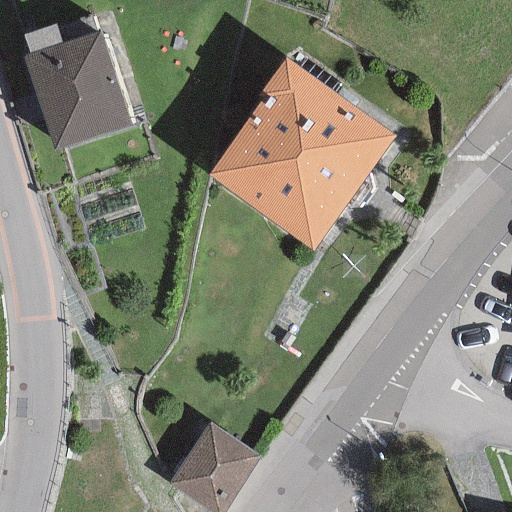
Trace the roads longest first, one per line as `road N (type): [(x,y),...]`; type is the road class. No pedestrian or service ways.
road 1 (residential): [(0,163),(37,349),(21,511)]
road 2 (residential): [(367,364),(511,187)]
road 3 (residential): [(511,423),(448,404),(367,364)]
